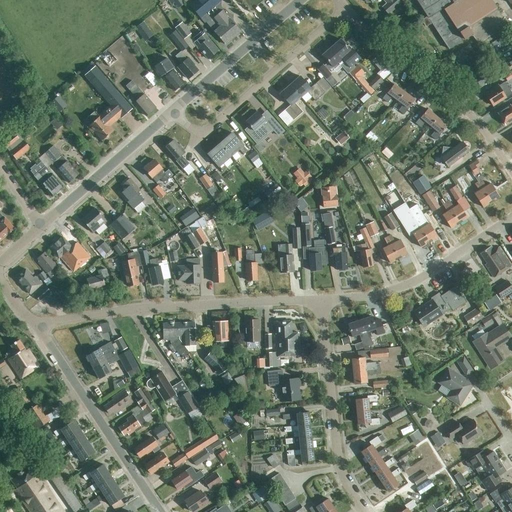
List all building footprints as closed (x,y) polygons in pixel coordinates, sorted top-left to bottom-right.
[(224,12),(223,10),(222,9),(221,7),(220,5),(221,3),(221,1),(220,0),(195,0),(189,5),(204,23),(206,22),(225,44),(240,31),(230,19),(231,14),(229,14),(226,10),(224,12)] [(363,0),(366,3),(369,3),(371,2),(373,0),(386,0),(388,2),(382,7),(388,14),(401,2),(399,0),(363,0)] [(416,0),(427,17),(447,49),(460,41),(448,22),(450,21),(458,33),(463,39),(471,34),(477,43),(506,25),(489,0),(416,0)] [(425,26),(429,23),(426,17),(421,20),(425,26)] [(144,22),(135,28),(145,42),(153,35),(144,22)] [(183,39),(189,34),(187,31),(188,30),(182,22),(175,27),(183,39)] [(176,31),(169,36),(182,52),(189,46),(176,31)] [(218,50),(208,38),(207,39),(201,32),(193,38),(199,45),(197,48),(201,53),(202,52),(208,59),(218,50)] [(347,47),(340,39),(331,47),(349,68),(360,59),(348,46),(347,47)] [(451,56),(458,67),(476,55),(469,45),(451,56)] [(349,68),(331,47),(322,55),(328,62),(326,65),(332,72),(334,70),(336,72),(342,67),(348,74),(349,73),(356,81),(355,82),(359,86),(360,85),(362,87),(361,88),(364,92),(365,91),(367,93),(359,100),(362,103),(370,97),(369,96),(374,92),(361,77),(362,76),(354,67),(351,70),(349,68)] [(109,67),(117,61),(109,51),(101,58),(109,67)] [(188,79),(198,70),(191,63),(192,62),(188,58),(187,59),(180,52),(175,56),(182,64),(177,67),(188,79)] [(167,57),(151,67),(158,79),(162,76),(163,78),(174,91),(184,82),(173,70),(172,69),(174,68),(167,57)] [(326,79),(327,77),(331,74),(323,65),(318,70),(326,79)] [(355,67),(354,67),(362,76),(365,74),(357,65),(355,67)] [(93,122),(87,127),(92,133),(94,131),(102,141),(114,130),(111,127),(121,119),(122,119),(133,109),(96,66),(85,76),(111,106),(99,116),(94,111),(88,116),(93,122)] [(476,79),(480,84),(487,80),(483,74),(476,79)] [(294,78),(289,84),(300,97),(307,91),(315,100),(324,92),(316,83),(310,88),(300,76),(296,80),(294,78)] [(373,89),(382,80),(378,76),(369,84),(373,89)] [(132,81),(126,86),(130,91),(138,100),(134,103),(145,116),(155,107),(144,94),(144,95),(136,86),(132,81)] [(498,85),(485,93),(493,106),(506,98),(508,101),(511,98),(511,92),(505,82),(499,86),(498,85)] [(284,88),(285,89),(280,93),(290,105),(285,110),(293,120),(302,111),(294,102),(300,97),(289,84),(284,88)] [(398,100),(404,91),(394,84),(387,93),(385,92),(383,95),(384,96),(383,99),(384,100),(381,103),(384,105),(386,101),(388,102),(392,96),(398,100)] [(415,99),(404,91),(398,100),(404,105),(399,110),(404,114),(415,99)] [(59,113),(67,106),(58,96),(50,103),(59,113)] [(511,105),(511,106),(511,105),(498,113),(506,125),(511,120),(511,105)] [(428,109),(416,123),(420,126),(421,126),(425,121),(430,126),(438,117),(428,109)] [(246,121),(250,126),(245,130),(257,144),(273,130),(278,136),(283,131),(274,121),(269,125),(266,121),(257,111),(246,121)] [(438,117),(430,126),(436,130),(431,135),(436,139),(448,125),(438,117)] [(42,144),(55,131),(48,123),(35,136),(42,144)] [(332,139),(339,147),(349,137),(342,129),(332,139)] [(16,133),(3,144),(16,160),(29,149),(16,133)] [(243,145),(232,133),(220,144),(231,156),(239,149),(244,154),(247,151),(243,146),(243,145)] [(184,152),(174,140),(164,148),(182,169),(183,169),(188,175),(194,170),(181,155),(184,152)] [(463,142),(454,148),(443,147),(441,163),(447,164),(448,166),(469,150),(463,142)] [(231,156),(220,144),(208,154),(218,167),(219,166),(223,172),(227,168),(223,163),(231,156)] [(53,146),(44,154),(39,158),(47,168),(51,164),(68,183),(78,174),(67,161),(53,146)] [(385,156),(390,151),(386,147),(381,152),(385,156)] [(252,153),(257,160),(260,157),(254,150),(252,153)] [(477,162),(484,157),(481,153),(474,158),(477,162)] [(402,165),(406,159),(400,155),(396,161),(402,165)] [(160,179),(163,183),(169,178),(166,174),(161,169),(162,169),(154,160),(149,164),(148,162),(143,167),(145,168),(144,169),(151,177),(156,183),(160,179)] [(473,163),(469,166),(472,171),(473,173),(478,182),(491,202),(500,197),(491,183),(486,186),(482,180),(484,178),(473,163)] [(52,174),(47,168),(45,166),(34,176),(40,183),(40,184),(52,197),(63,187),(52,174)] [(343,173),(349,185),(357,181),(351,169),(343,173)] [(216,171),(212,175),(217,181),(221,177),(216,171)] [(297,179),(294,181),(300,187),(303,184),(306,188),(311,183),(309,180),(311,177),(306,171),(297,179)] [(473,182),(467,186),(473,195),(475,194),(484,207),(491,202),(478,182),(473,173),(469,176),(473,182)] [(205,174),(199,178),(214,201),(219,198),(215,191),(212,186),(212,185),(205,174)] [(412,183),(420,195),(432,187),(424,175),(412,183)] [(130,178),(123,184),(125,186),(118,192),(127,202),(130,206),(133,210),(144,200),(138,194),(141,191),(130,178)] [(441,182),(443,189),(450,187),(448,180),(441,182)] [(158,185),(153,189),(152,190),(160,199),(166,194),(158,185)] [(336,186),(321,188),(324,207),(338,206),(336,186)] [(455,186),(449,190),(456,201),(462,197),(455,186)] [(268,199),(275,193),(271,188),(264,194),(268,199)] [(440,207),(433,197),(429,191),(422,196),(432,212),(440,207)] [(446,202),(460,223),(468,218),(459,204),(454,207),(450,200),(446,202)] [(412,218),(423,212),(418,202),(412,205),(414,208),(408,211),(412,218)] [(460,223),(446,202),(443,205),(447,211),(443,214),(452,228),(460,223)] [(170,214),(176,209),(172,204),(166,209),(170,214)] [(106,221),(95,208),(82,220),(93,233),(96,231),(98,235),(103,231),(107,228),(103,224),(106,221)] [(244,210),(239,213),(242,218),(247,215),(244,210)] [(13,229),(14,228),(4,217),(0,212),(0,240),(8,233),(10,234),(13,231),(13,229)] [(252,221),(259,232),(274,223),(268,212),(252,221)] [(330,212),(322,214),(323,220),(324,222),(325,228),(331,227),(333,227),(333,226),(330,212)] [(399,226),(391,213),(383,218),(392,231),(399,226)] [(123,239),(135,228),(123,214),(111,224),(123,239)] [(193,232),(200,245),(207,241),(199,227),(205,224),(201,218),(189,227),(192,232),(193,232)] [(417,221),(430,242),(438,237),(429,223),(424,226),(420,219),(417,221)] [(413,223),(416,227),(411,230),(422,247),(430,242),(417,221),(413,223)] [(365,225),(370,237),(378,234),(373,222),(365,225)] [(308,224),(301,225),(303,247),(309,247),(311,246),(310,224),(308,224)] [(206,230),(209,236),(215,233),(212,227),(206,230)] [(325,228),(324,228),(327,244),(336,243),(333,227),(331,227),(325,228)] [(193,232),(192,232),(192,233),(191,234),(191,233),(187,228),(181,233),(184,238),(183,238),(191,251),(200,245),(193,232)] [(365,228),(359,230),(365,244),(356,246),(357,252),(360,251),(363,267),(373,265),(370,250),(374,248),(365,228)] [(391,235),(388,237),(399,259),(407,254),(400,240),(395,242),(391,235)] [(71,247),(63,237),(49,248),(59,259),(60,257),(73,272),(90,257),(77,242),(71,247)] [(399,259),(388,237),(384,238),(388,246),(383,248),(390,263),(399,259)] [(104,242),(100,246),(96,250),(104,260),(108,257),(113,253),(110,250),(111,250),(104,242)] [(119,256),(126,251),(119,243),(113,248),(119,256)] [(292,255),(292,248),(291,244),(284,245),(285,255),(279,256),(281,273),(294,272),(293,255),(292,255)] [(344,244),(335,245),(327,245),(329,256),(336,256),(337,269),(347,268),(346,252),(345,252),(344,244)] [(494,250),(491,246),(480,253),(487,264),(485,265),(494,278),(511,266),(511,265),(500,247),(494,250)] [(309,249),(311,271),(321,270),(320,264),(327,263),(326,248),(309,249)] [(146,250),(139,252),(142,265),(149,264),(146,250)] [(246,251),(246,255),(246,263),(245,263),(246,273),(247,280),(257,279),(257,270),(257,264),(261,263),(261,254),(254,254),(254,250),(246,251)] [(129,260),(122,262),(124,272),(123,272),(125,279),(126,279),(127,286),(139,283),(137,276),(138,276),(136,267),(142,265),(139,252),(128,254),(129,260)] [(223,282),(223,266),(228,266),(224,255),(222,255),(222,252),(211,253),(212,282),(223,282)] [(55,274),(51,269),(55,266),(44,253),(38,258),(40,261),(38,263),(47,273),(51,278),(55,274)] [(152,285),(163,282),(160,266),(158,266),(157,259),(150,260),(152,268),(149,268),(152,285)] [(186,265),(186,266),(177,266),(178,280),(186,280),(186,283),(200,283),(200,265),(199,265),(199,259),(186,259),(186,265)] [(100,275),(87,279),(90,290),(105,285),(104,280),(109,279),(106,268),(98,271),(100,275)] [(33,278),(26,269),(16,278),(29,295),(42,285),(35,277),(33,278)] [(38,274),(47,285),(51,282),(48,277),(47,277),(43,271),(38,274)] [(511,289),(507,281),(494,288),(501,299),(511,292),(511,289)] [(35,295),(40,301),(46,296),(47,298),(52,293),(45,286),(35,295)] [(453,311),(466,303),(462,296),(463,296),(462,294),(461,292),(460,293),(455,287),(441,296),(439,293),(431,298),(432,301),(414,313),(422,326),(435,317),(436,319),(451,309),(453,311)] [(53,298),(37,307),(41,315),(57,305),(53,298)] [(463,317),(470,327),(483,318),(477,308),(463,317)] [(472,342),(490,370),(505,360),(497,348),(511,338),(495,313),(492,316),(498,326),(487,333),(487,332),(472,342)] [(372,316),(360,320),(368,346),(373,345),(369,331),(375,329),(377,336),(384,333),(380,319),(373,321),(372,316)] [(485,327),(493,322),(489,316),(481,321),(485,327)] [(368,346),(360,320),(348,324),(352,336),(359,334),(362,342),(354,345),(356,351),(363,348),(364,350),(368,350),(367,347),(368,346)] [(218,349),(224,349),(227,346),(227,342),(228,341),(227,321),(212,322),(213,342),(216,342),(216,346),(218,349)] [(259,321),(245,321),(246,342),(247,346),(254,345),(254,342),(260,341),(259,321)] [(194,322),(178,323),(179,339),(181,342),(186,349),(188,352),(195,352),(194,333),(195,333),(194,322)] [(275,343),(299,342),(299,333),(292,333),(291,322),(276,322),(277,334),(275,334),(275,343)] [(307,330),(304,322),(298,325),(302,332),(307,330)] [(179,339),(178,323),(163,323),(163,335),(163,334),(164,340),(171,339),(171,342),(172,343),(168,347),(172,353),(177,350),(183,358),(189,353),(188,352),(186,349),(181,342),(179,339)] [(349,336),(341,339),(343,346),(351,343),(349,336)] [(87,355),(93,367),(118,353),(127,348),(121,337),(113,341),(117,348),(115,349),(111,342),(99,348),(100,349),(87,355)] [(19,340),(10,345),(13,350),(5,355),(21,379),(39,366),(28,350),(26,351),(19,340)] [(299,342),(275,343),(276,352),(266,353),(266,367),(280,366),(280,356),(300,355),(299,342)] [(119,355),(118,353),(93,367),(99,378),(112,372),(108,365),(119,359),(126,372),(138,366),(129,350),(119,355)] [(211,350),(209,352),(203,359),(213,367),(217,375),(228,369),(222,360),(220,358),(211,350)] [(357,351),(358,358),(352,359),(353,371),(380,368),(380,364),(376,364),(375,362),(365,363),(365,359),(371,358),(370,352),(369,352),(369,350),(357,351)] [(387,350),(382,351),(370,352),(371,358),(371,359),(388,357),(387,350)] [(403,367),(411,365),(409,357),(401,359),(403,367)] [(256,367),(264,367),(264,358),(256,359),(256,367)] [(473,371),(465,358),(459,362),(467,375),(473,371)] [(445,398),(460,407),(474,384),(447,367),(437,383),(450,391),(445,398)] [(380,368),(353,371),(354,383),(367,382),(366,375),(381,373),(380,368)] [(283,401),(300,399),(298,386),(300,386),(299,378),(283,380),(282,370),(267,371),(269,386),(281,385),(283,401)] [(150,378),(151,379),(148,380),(147,382),(146,384),(147,386),(148,387),(150,389),(152,389),(153,388),(156,387),(164,401),(176,394),(162,371),(150,378)] [(248,392),(244,374),(234,379),(242,394),(248,392)] [(140,388),(134,392),(137,397),(135,399),(139,405),(147,399),(140,388)] [(104,406),(109,414),(113,412),(114,414),(132,401),(124,389),(112,398),(113,400),(104,406)] [(188,391),(178,398),(187,413),(198,406),(188,391)] [(357,412),(369,411),(368,402),(377,401),(377,395),(367,396),(368,398),(356,399),(357,412)] [(128,421),(119,427),(124,435),(127,433),(129,435),(134,431),(135,432),(141,428),(140,427),(146,423),(143,418),(155,409),(147,399),(139,405),(142,410),(139,412),(139,413),(134,417),(132,415),(127,419),(128,421)] [(411,403),(406,406),(412,415),(417,412),(411,403)] [(43,410),(39,404),(27,411),(38,428),(49,421),(46,415),(45,416),(42,410),(43,410)] [(387,414),(392,423),(406,415),(401,406),(387,414)] [(265,410),(266,417),(280,416),(279,409),(265,410)] [(370,419),(369,411),(357,412),(358,424),(370,423),(370,425),(380,424),(379,419),(370,419)] [(240,426),(241,428),(248,423),(247,421),(249,420),(244,414),(242,415),(240,412),(233,417),(239,426),(240,426)] [(309,412),(296,413),(295,413),(295,414),(282,415),(283,420),(292,419),(292,421),(297,420),(298,425),(310,424),(309,412)] [(228,416),(222,421),(227,426),(232,422),(228,416)] [(67,440),(81,431),(74,420),(61,428),(60,427),(54,432),(56,436),(62,432),(67,438),(67,440)] [(481,433),(472,420),(461,427),(457,421),(444,430),(451,439),(457,435),(464,444),(481,433)] [(158,436),(167,430),(163,424),(154,430),(158,436)] [(298,426),(285,427),(284,427),(284,432),(293,432),(298,432),(299,437),(312,436),(310,424),(298,425),(298,426)] [(40,431),(45,438),(52,433),(47,426),(40,431)] [(67,440),(67,438),(61,442),(63,447),(69,443),(74,449),(74,450),(88,441),(81,431),(67,440)] [(264,431),(253,432),(254,441),(265,440),(264,431)] [(203,438),(183,452),(188,459),(207,446),(218,439),(214,432),(203,438)] [(238,432),(230,436),(233,442),(241,437),(238,432)] [(430,437),(437,448),(445,443),(438,432),(430,437)] [(419,435),(412,439),(416,445),(424,440),(421,434),(419,435)] [(381,435),(378,437),(377,436),(369,442),(371,445),(361,451),(368,461),(378,454),(377,453),(374,447),(381,442),(385,439),(381,435)] [(299,438),(286,439),(285,439),(285,444),(295,443),(295,444),(300,444),(300,449),(313,448),(312,436),(299,437),(299,438)] [(134,449),(139,457),(146,453),(147,454),(152,450),(154,452),(158,449),(156,446),(157,444),(153,438),(147,442),(146,441),(134,449)] [(74,450),(74,449),(68,453),(70,457),(76,453),(82,461),(95,452),(88,441),(74,450)] [(300,450),(287,451),(286,451),(287,457),(301,455),(301,462),(314,460),(313,448),(300,449),(300,450)] [(385,448),(377,453),(378,454),(368,461),(375,472),(385,465),(384,463),(380,457),(388,452),(385,448)] [(191,458),(196,466),(209,457),(204,449),(191,458)] [(231,459),(225,450),(219,453),(225,463),(231,459)] [(482,450),(477,454),(465,462),(468,467),(469,467),(471,471),(473,470),(475,469),(478,474),(499,461),(493,451),(486,456),(482,450)] [(50,462),(48,452),(40,454),(42,464),(50,462)] [(168,461),(163,453),(145,465),(150,474),(157,469),(158,470),(163,466),(162,465),(168,461)] [(171,462),(175,467),(187,459),(183,453),(171,462)] [(405,453),(398,458),(400,462),(408,457),(405,453)] [(266,459),(273,469),(280,464),(273,454),(266,459)] [(385,465),(375,472),(382,482),(392,475),(391,473),(387,467),(395,462),(392,458),(384,463),(385,465)] [(499,461),(478,474),(482,480),(481,481),(487,490),(502,481),(498,476),(505,471),(499,461)] [(84,511),(65,483),(51,463),(43,469),(73,511),(84,511)] [(97,484),(110,475),(103,464),(90,473),(89,472),(83,476),(86,480),(92,476),(96,482),(97,484)] [(28,466),(10,479),(17,488),(15,490),(29,511),(63,511),(37,474),(35,475),(28,466)] [(185,471),(171,480),(177,489),(183,486),(185,489),(204,476),(200,470),(196,473),(191,466),(185,470),(185,471)] [(392,475),(382,482),(388,492),(399,485),(394,477),(401,472),(398,468),(391,473),(392,475)] [(417,485),(428,477),(425,472),(413,481),(417,485)] [(204,480),(210,489),(221,482),(216,473),(204,480)] [(283,478),(279,473),(269,479),(272,484),(283,478)] [(96,482),(90,486),(89,487),(90,487),(86,489),(89,493),(99,487),(103,493),(104,494),(117,485),(110,475),(97,484),(96,482)] [(460,485),(466,482),(463,477),(457,480),(460,485)] [(286,483),(283,478),(272,484),(276,489),(286,483)] [(239,479),(233,483),(237,490),(243,486),(239,479)] [(416,489),(420,495),(433,486),(429,480),(416,489)] [(74,486),(87,509),(95,505),(82,481),(74,486)] [(289,488),(286,483),(276,489),(279,494),(289,488)] [(104,494),(103,493),(97,497),(100,501),(106,497),(115,511),(124,506),(120,499),(124,496),(117,485),(104,494)] [(500,508),(511,500),(511,486),(506,491),(503,486),(489,494),(495,503),(496,503),(500,508)] [(269,496),(263,487),(252,494),(259,503),(269,496)] [(292,493),(289,488),(279,494),(282,500),(292,493)] [(208,502),(201,491),(185,501),(192,511),(208,502)] [(295,499),(292,493),(282,500),(285,505),(295,499)] [(319,511),(326,511),(334,507),(328,498),(316,506),(315,505),(310,508),(312,511),(314,511),(318,510),(319,511)] [(441,499),(432,505),(436,510),(444,504),(441,499)] [(410,511),(409,511),(417,505),(413,500),(405,505),(407,508),(400,511),(410,511)] [(473,504),(477,510),(483,507),(478,500),(473,504)] [(511,511),(511,500),(500,508),(502,511),(511,511)]
